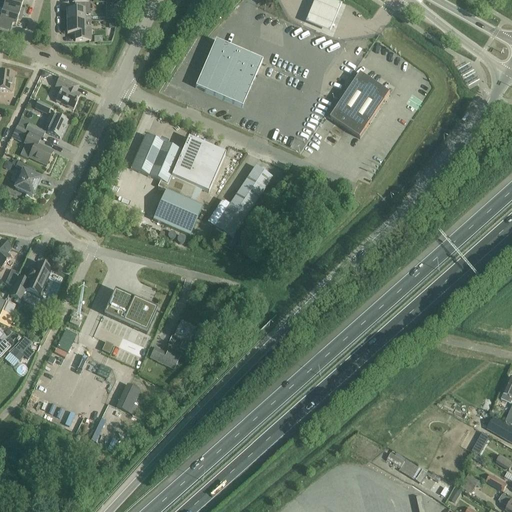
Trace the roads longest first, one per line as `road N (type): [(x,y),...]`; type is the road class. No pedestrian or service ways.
road 1 (motorway): [(509,73),(459,154),(414,206),(107,511)]
road 2 (motorway): [(511,189),(149,511)]
road 3 (motorway): [(185,511),(511,221)]
road 4 (residential): [(352,188),(116,87)]
road 5 (residential): [(54,224),(89,249),(265,301)]
road 6 (residential): [(54,224),(116,87)]
road 7 (tertiary): [(408,0),(509,73)]
